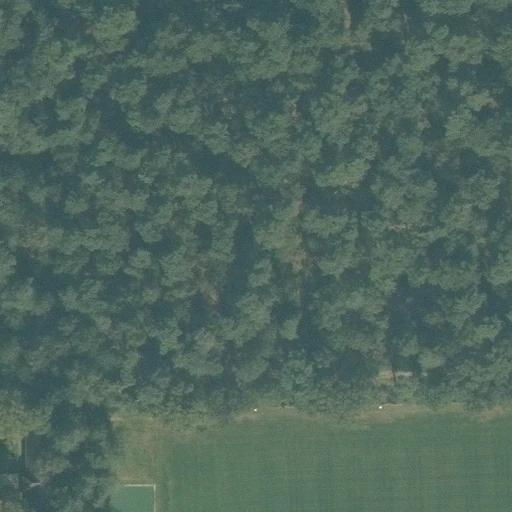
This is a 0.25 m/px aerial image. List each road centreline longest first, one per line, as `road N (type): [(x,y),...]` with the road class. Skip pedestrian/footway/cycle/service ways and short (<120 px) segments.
road 1 (track): [(74,0),(231,377)]
road 2 (track): [(231,377),(0,383)]
